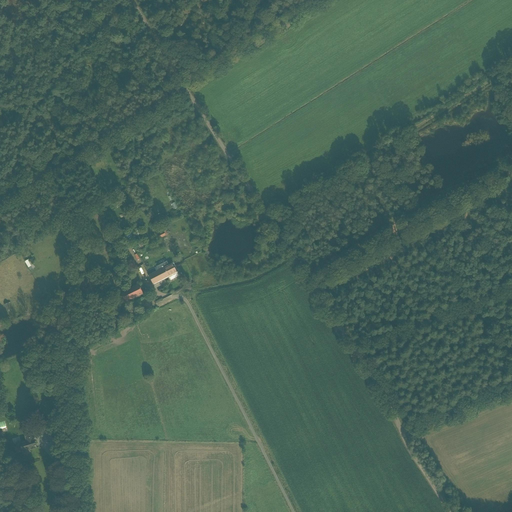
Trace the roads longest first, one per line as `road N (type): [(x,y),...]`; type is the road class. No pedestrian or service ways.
road 1 (track): [(445,511),(392,414),(128,0)]
road 2 (track): [(0,201),(323,0)]
road 3 (track): [(290,511),(183,296),(154,294),(139,266)]
